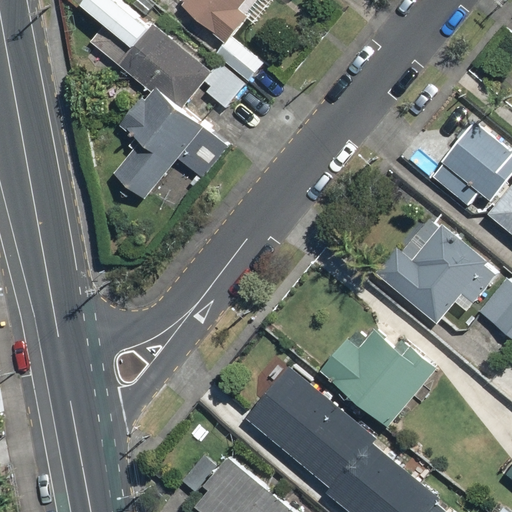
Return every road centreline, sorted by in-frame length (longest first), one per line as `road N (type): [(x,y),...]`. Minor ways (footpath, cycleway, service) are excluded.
road 1 (unclassified): [(452,0),(202,298)]
road 2 (secondary): [(61,340),(0,5)]
road 3 (unclassified): [(202,298),(178,352),(125,412),(78,432)]
road 4 (unclassified): [(61,340),(133,327),(202,298)]
